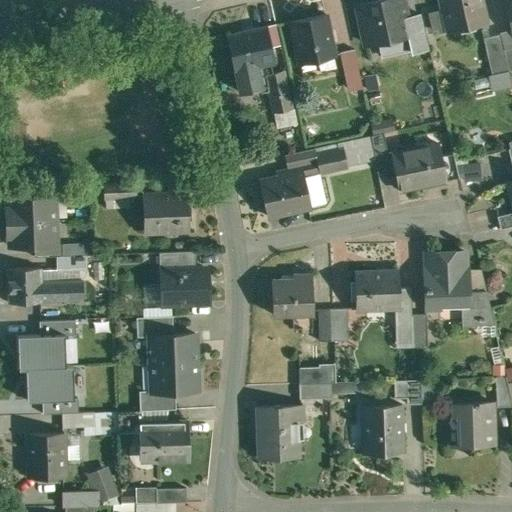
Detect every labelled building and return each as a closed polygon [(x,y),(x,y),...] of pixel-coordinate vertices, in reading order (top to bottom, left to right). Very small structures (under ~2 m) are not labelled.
[(402,0),(383,0),(357,6),(366,44),(408,35),(410,34),(407,18),(402,0)] [(481,0),(441,0),(449,31),(487,22),(481,0)] [(294,23),(302,64),(337,57),(328,15),(294,23)] [(410,34),(408,35),(413,52),(429,48),(421,15),(407,18),(410,34)] [(270,28),(230,34),(237,68),(242,92),(264,88),(259,65),(277,61),(270,28)] [(501,34),(484,37),(492,74),(509,70),(505,49),(501,34)] [(361,71),(357,50),(343,53),(347,74),(361,71)] [(294,109),(286,71),(268,74),(276,113),(294,109)] [(385,135),(373,138),(378,162),(390,159),(385,135)] [(440,143),(393,153),(400,190),(447,181),(447,180),(442,157),(442,156),(440,143)] [(345,148),(317,154),(321,172),(348,166),(345,148)] [(457,178),(452,154),(442,156),(442,157),(447,180),(457,178)] [(479,163),(462,165),(463,181),(481,179),(479,163)] [(303,165),(277,171),(278,177),(261,181),(268,216),(312,207),(303,165)] [(134,191),(102,193),(103,206),(135,205),(134,191)] [(187,193),(144,194),(145,230),(188,229),(187,193)] [(55,196),(9,198),(9,208),(7,208),(8,236),(10,236),(11,246),(35,245),(55,244),(57,244),(55,196)] [(511,212),(498,216),(501,229),(511,226),(511,212)] [(57,244),(55,244),(35,245),(35,257),(57,256),(63,256),(63,244),(57,244)] [(196,251),(160,252),(161,271),(162,271),(162,270),(197,269),(196,251)] [(462,252),(426,253),(426,271),(425,271),(425,288),(424,288),(425,309),(440,308),(440,303),(466,302),(467,302),(465,270),(463,270),(462,252)] [(63,256),(57,256),(58,270),(87,270),(87,255),(63,256)] [(41,268),(8,269),(9,303),(42,303),(42,301),(66,300),(65,281),(41,281),(41,268)] [(197,269),(162,270),(162,271),(163,287),(170,294),(170,304),(209,302),(208,268),(197,269)] [(482,269),(465,270),(467,302),(466,302),(467,320),(478,319),(478,323),(484,322),(484,319),(491,319),(493,327),(495,326),(482,269)] [(397,272),(355,273),(356,308),(394,307),(398,307),(397,287),(397,272)] [(313,312),(312,274),(295,275),(295,280),(273,281),(274,313),(298,313),(297,309),(310,308),(311,312),(313,312)] [(412,314),(411,287),(397,287),(398,307),(394,307),(394,321),(412,320),(412,314)] [(334,340),(333,309),(319,310),(319,341),(334,340)] [(348,340),(347,309),(333,309),(334,340),(348,340)] [(427,346),(426,314),(412,314),(412,320),(413,346),(427,346)] [(173,316),(137,317),(138,337),(150,336),(150,335),(174,334),(173,316)] [(64,334),(64,335),(75,334),(75,320),(39,321),(40,335),(64,334)] [(174,334),(150,335),(150,336),(151,363),(139,363),(139,364),(151,364),(152,390),(152,391),(176,391),(199,390),(198,376),(198,375),(198,369),(198,368),(197,355),(198,355),(197,354),(197,348),(197,347),(196,333),(174,334)] [(40,335),(17,335),(19,369),(25,369),(25,368),(65,366),(65,365),(64,335),(64,334),(40,335)] [(65,366),(25,368),(25,369),(26,400),(42,400),(74,399),(74,398),(72,365),(65,365),(65,366)] [(335,367),(299,368),(299,383),(331,382),(335,382),(335,367)] [(511,407),(511,400),(506,377),(495,377),(496,408),(511,407)] [(406,398),(406,380),(394,381),(394,399),(406,398)] [(420,380),(406,380),(406,398),(406,404),(421,404),(420,380)] [(331,382),(299,383),(300,399),(331,399),(331,382)] [(176,391),(152,391),(152,390),(140,391),(141,410),(177,409),(176,391)] [(74,399),(42,400),(42,414),(61,413),(78,412),(77,397),(74,398),(74,399)] [(490,403),(454,404),(454,417),(459,417),(460,446),(492,444),(490,403)] [(302,405),(257,407),(259,458),(298,456),(297,438),(294,438),(293,422),(302,422),(302,405)] [(401,405),(361,406),(362,425),(363,425),(364,452),(362,452),(363,453),(403,452),(401,405)] [(141,410),(119,411),(119,431),(140,431),(139,422),(141,422),(141,410)] [(78,412),(61,413),(62,427),(94,426),(94,412),(78,412)] [(141,422),(139,422),(140,431),(140,447),(151,447),(151,459),(189,457),(188,421),(141,422)] [(64,432),(29,433),(31,477),(65,476),(64,432)] [(107,466),(86,474),(92,490),(98,490),(98,501),(117,494),(107,466)] [(136,502),(157,502),(157,487),(136,488),(136,502)] [(187,487),(157,487),(157,502),(175,501),(187,501),(187,487)] [(92,490),(63,490),(63,504),(98,504),(98,501),(98,490),(92,490)] [(157,502),(136,502),(136,511),(175,511),(175,501),(157,502)]
